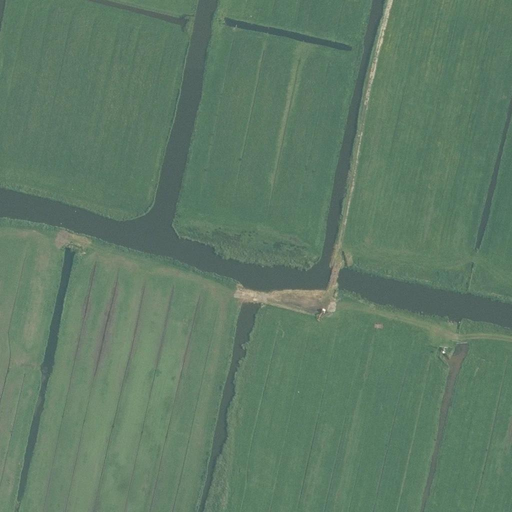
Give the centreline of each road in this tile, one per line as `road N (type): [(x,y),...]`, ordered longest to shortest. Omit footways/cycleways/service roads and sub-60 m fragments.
road 1 (track): [(63,236),(237,294),(329,305),(390,0)]
road 2 (track): [(329,305),(459,336),(511,338)]
